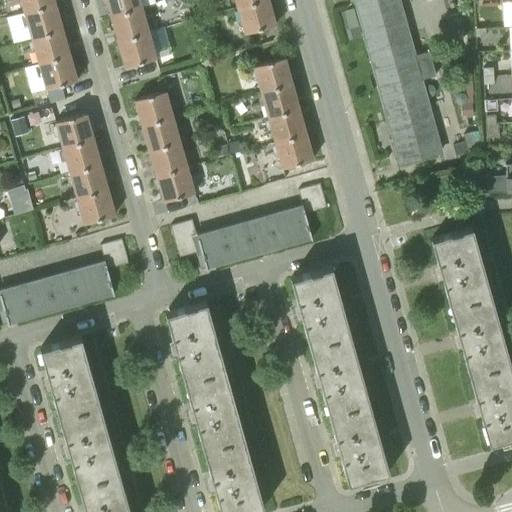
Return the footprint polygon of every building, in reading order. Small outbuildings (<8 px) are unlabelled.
[(20,0),(24,12),(55,3),(53,0),(20,0)] [(139,0),(105,0),(110,15),(141,7),(139,0)] [(267,0),(259,0),(236,7),(243,32),(274,23),(267,0)] [(396,0),(355,0),(401,162),(439,151),(419,79),(435,74),(428,50),(412,55),(396,0)] [(31,37),(62,28),(55,3),(24,12),(31,37)] [(141,7),(110,15),(117,40),(148,31),(141,7)] [(475,35),(485,35),(485,26),(474,27),(475,35)] [(38,62),(69,53),(62,28),(31,37),(38,62)] [(148,31),(117,40),(124,65),(155,57),(148,31)] [(451,60),(464,56),(460,43),(448,47),(451,60)] [(76,79),(69,53),(38,62),(45,88),(76,79)] [(253,66),(260,91),(291,83),(284,57),(253,66)] [(483,67),(483,75),(493,74),(493,66),(483,67)] [(9,74),(1,77),(3,85),(12,82),(9,74)] [(493,74),(483,75),(483,83),(494,82),(493,74)] [(291,83),(260,91),(267,116),(298,107),(291,83)] [(134,99),(141,125),(172,116),(165,90),(134,99)] [(298,107),(267,116),(273,140),(304,132),(298,107)] [(62,147),(93,138),(85,112),(54,121),(62,147)] [(23,116),(11,120),(16,135),(27,132),(23,116)] [(172,116),(141,125),(148,150),(179,141),(172,116)] [(495,122),(485,122),(486,136),(499,136),(498,123),(495,123),(495,122)] [(304,132),(273,140),(281,166),(312,157),(304,132)] [(469,155),(476,153),(470,132),(463,134),(469,155)] [(69,172),(100,163),(93,138),(62,147),(69,172)] [(239,139),(228,142),(231,153),(242,150),(239,139)] [(179,141),(148,150),(155,174),(186,166),(179,141)] [(227,143),(214,147),(217,157),(229,153),(227,143)] [(76,196),(107,188),(100,163),(69,172),(76,196)] [(186,166),(155,174),(162,200),(193,191),(186,166)] [(34,171),(26,173),(28,181),(37,178),(34,171)] [(297,188),(300,201),(322,194),(319,182),(297,188)] [(114,213),(107,188),(76,196),(83,222),(114,213)] [(300,201),(302,208),(304,213),(326,207),(322,194),(300,201)] [(32,208),(29,199),(12,204),(14,213),(32,208)] [(310,235),(304,213),(302,208),(197,238),(198,243),(201,253),(205,265),(310,235)] [(173,237),(195,230),(192,218),(170,224),(173,237)] [(449,306),(490,294),(471,226),(430,238),(449,306)] [(198,243),(197,238),(195,230),(173,237),(177,249),(182,247),(188,246),(194,244),(198,243)] [(99,244),(102,256),(124,250),(121,238),(99,244)] [(124,250),(102,256),(104,263),(106,269),(128,262),(124,250)] [(106,269),(104,263),(0,292),(0,297),(0,298),(3,307),(4,309),(7,321),(112,291),(106,269)] [(309,346),(350,334),(331,266),(290,277),(309,346)] [(510,363),(490,294),(449,306),(468,374),(510,363)] [(184,381),(225,370),(206,301),(165,313),(184,381)] [(369,403),(350,334),(309,346),(328,414),(369,403)] [(59,416),(100,405),(80,336),(39,348),(59,416)] [(511,371),(510,363),(468,374),(488,443),(511,436),(511,371)] [(244,438),(225,370),(184,381),(203,450),(244,438)] [(369,403),(328,414),(347,483),(388,471),(369,403)] [(119,473),(100,405),(59,416),(78,484),(119,473)] [(244,438),(203,450),(220,511),(242,511),(263,506),(244,438)] [(129,511),(119,473),(78,484),(85,511),(129,511)]
